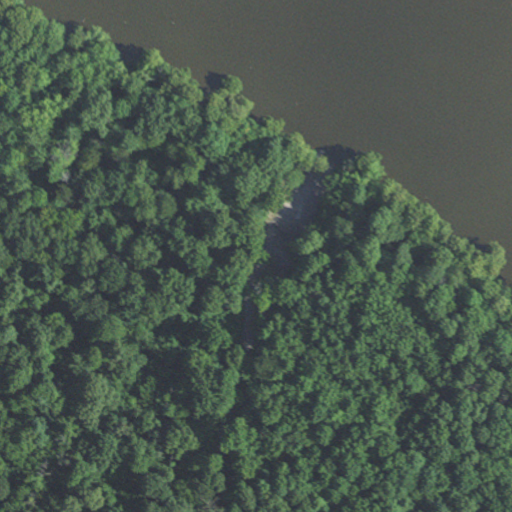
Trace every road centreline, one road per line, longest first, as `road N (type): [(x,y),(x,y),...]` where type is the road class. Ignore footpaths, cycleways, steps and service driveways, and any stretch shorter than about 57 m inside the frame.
road 1 (residential): [(275,281),(259,311),(252,275),(296,196),(309,208),(275,281)]
road 2 (residential): [(221,511),(259,311)]
